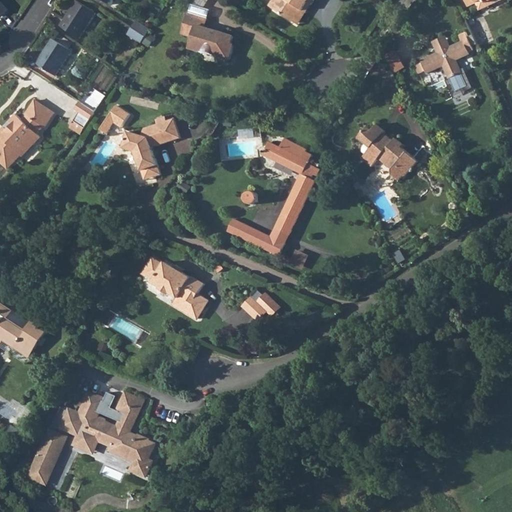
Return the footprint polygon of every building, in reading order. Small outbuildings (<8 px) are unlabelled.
[(94,0),(110,10),(117,0),(94,0)] [(272,0),(267,8),(293,25),(305,8),(308,10),(314,0),(316,1),(316,0),(272,0)] [(462,0),(467,10),(475,6),(483,2),(484,6),(494,1),(496,5),(506,0),(462,0)] [(77,7),(61,32),(80,45),(97,20),(77,7)] [(469,21),(480,45),(495,39),(485,14),(469,21)] [(186,15),(180,36),(191,39),(188,50),(200,54),(201,52),(212,55),(212,57),(227,61),(232,46),(229,45),(231,38),(204,30),(202,29),(204,21),(186,15)] [(138,21),(130,34),(151,47),(159,34),(138,21)] [(440,53),(422,60),(428,73),(444,66),(456,91),(469,85),(457,60),(471,53),(470,52),(475,50),(467,32),(461,35),(463,41),(452,47),(447,38),(435,43),(440,53)] [(53,43),(36,69),(56,82),(73,56),(53,43)] [(388,55),(383,58),(393,75),(398,72),(388,55)] [(100,110),(85,100),(80,106),(83,107),(94,115),(96,116),(100,110)] [(55,118),(36,106),(27,121),(28,122),(23,126),(17,120),(5,133),(7,134),(0,141),(0,166),(8,174),(21,161),(19,159),(30,148),(33,151),(40,142),(37,139),(45,132),(46,133),(55,118)] [(74,125),(85,133),(96,116),(94,115),(83,107),(80,106),(75,114),(80,117),(74,125)] [(134,115),(121,106),(104,130),(110,134),(118,123),(125,128),(134,115)] [(137,153),(143,172),(149,170),(152,179),(162,176),(153,149),(181,139),(175,120),(169,123),(159,126),(147,130),(144,137),(131,132),(125,149),(137,153)] [(360,161),(370,170),(376,163),(381,164),(392,173),(391,177),(392,178),(399,183),(403,178),(404,179),(418,164),(401,150),(403,148),(395,141),(392,144),(382,136),(384,134),(376,127),(371,133),(367,129),(358,140),(370,151),(360,161)] [(301,175),(275,229),(289,236),(316,181),(313,179),(315,175),(318,177),(321,170),(309,163),(313,156),(307,152),(308,150),(285,139),(281,148),(270,142),(264,155),(301,175)] [(149,170),(143,172),(146,181),(152,179),(149,170)] [(248,194),(247,197),(248,200),(249,203),(252,205),(256,204),(258,202),(260,200),(260,196),(259,193),(257,192),(254,191),(251,192),(248,194)] [(285,244),(271,237),(234,220),(228,232),(279,257),(285,244)] [(275,229),(271,237),(285,244),(289,236),(275,229)] [(306,268),(311,253),(297,249),(292,264),(306,268)] [(175,303),(197,318),(209,301),(198,294),(205,284),(193,276),(192,277),(166,262),(164,264),(154,258),(144,274),(154,280),(153,283),(161,288),(160,290),(168,296),(170,294),(178,298),(175,303)] [(0,345),(1,344),(6,337),(33,354),(40,342),(43,343),(48,335),(46,334),(52,323),(36,312),(32,320),(27,328),(9,316),(14,309),(0,299),(0,345)] [(240,312),(251,322),(260,311),(248,302),(240,312)] [(32,320),(14,309),(9,316),(27,328),(32,320)] [(260,311),(251,322),(257,327),(266,316),(260,311)] [(6,337),(1,344),(28,361),(33,354),(6,337)] [(68,409),(60,425),(74,431),(77,425),(80,426),(73,443),(78,446),(79,443),(85,446),(86,444),(94,448),(98,438),(108,443),(109,441),(112,443),(112,445),(119,449),(118,452),(136,460),(133,469),(139,471),(138,473),(145,476),(148,470),(149,470),(151,467),(150,466),(151,464),(144,460),(147,452),(151,454),(153,446),(147,443),(148,441),(136,436),(135,438),(126,434),(130,424),(132,425),(135,419),(129,416),(132,407),(138,410),(142,401),(124,392),(116,410),(125,414),(124,416),(121,415),(115,429),(106,424),(105,421),(96,417),(104,398),(88,390),(79,410),(77,410),(76,412),(68,409)] [(47,429),(39,448),(51,453),(55,455),(63,436),(47,429)] [(39,448),(34,458),(46,463),(51,453),(39,448)] [(34,458),(26,476),(42,483),(51,465),(46,463),(34,458)]
